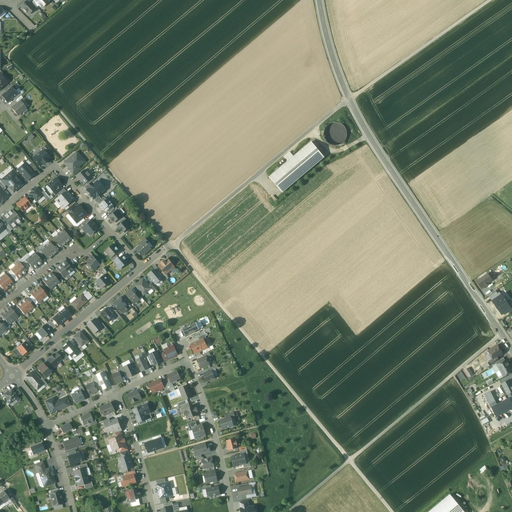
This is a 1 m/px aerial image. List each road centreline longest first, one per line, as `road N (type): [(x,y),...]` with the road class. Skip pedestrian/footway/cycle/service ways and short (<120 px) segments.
road 1 (tertiary): [(511,350),(366,130),(337,72),(319,0)]
road 2 (track): [(391,511),(171,246)]
road 3 (track): [(71,0),(9,59),(171,246)]
road 4 (track): [(502,334),(288,511)]
road 5 (track): [(349,99),(171,246)]
road 6 (track): [(349,99),(489,0)]
road 7 (residential): [(142,267),(12,376)]
road 8 (residential): [(0,209),(53,163),(110,229)]
road 9 (residential): [(231,511),(187,361)]
road 10 (residential): [(0,306),(65,252),(83,253),(110,229)]
road 11 (residential): [(117,394),(152,511)]
